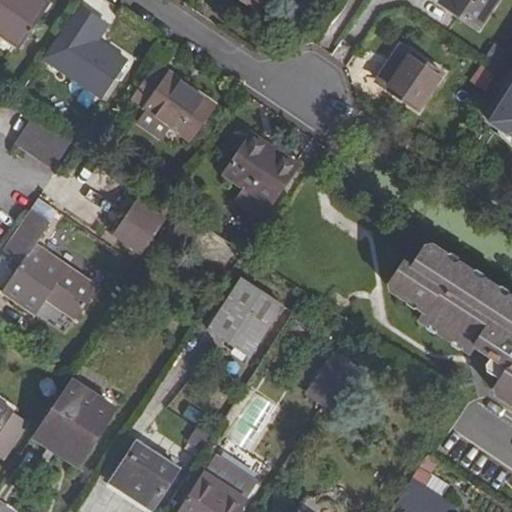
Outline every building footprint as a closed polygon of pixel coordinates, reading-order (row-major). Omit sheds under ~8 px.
[(42,15),(18,0),(0,0),(0,18),(26,37),(42,15)] [(36,0),(18,0),(42,15),(47,7),(36,0)] [(260,8),(248,0),(234,0),(256,15),(260,8)] [(248,0),(260,8),(265,0),(248,0)] [(495,0),(448,0),(444,7),(476,28),(495,0)] [(78,8),(44,59),(103,98),(126,65),(95,43),(106,26),(78,8)] [(26,37),(0,18),(0,30),(21,45),(26,37)] [(399,46),(392,56),(404,63),(386,89),(416,110),(440,75),(399,46)] [(404,63),(392,56),(374,82),(386,89),(404,63)] [(153,64),(127,103),(190,146),(216,107),(153,64)] [(498,73),(487,66),(476,82),(487,90),(498,73)] [(497,111),(491,121),(511,134),(511,87),(505,99),(508,104),(497,111)] [(36,159),(53,132),(33,119),(15,145),(36,159)] [(69,143),(53,132),(36,159),(51,169),(69,143)] [(275,161),(280,153),(251,135),(247,141),(275,161)] [(298,166),(280,153),(275,161),(247,141),(224,176),(271,207),(298,166)] [(137,253),(166,218),(137,195),(108,230),(137,253)] [(51,227),(31,214),(3,255),(21,268),(2,295),(36,317),(46,303),(76,322),(97,291),(36,250),(51,227)] [(511,294),(430,240),(413,266),(406,261),(388,287),(428,313),(423,320),(476,355),(481,348),(494,357),(486,370),(501,380),(493,392),(511,404),(511,294)] [(240,281),(207,332),(250,359),(283,308),(240,281)] [(304,399),(321,410),(333,391),(350,364),(333,354),(304,399)] [(365,373),(351,364),(350,364),(333,391),(348,400),(365,373)] [(69,386),(33,438),(77,468),(113,415),(69,386)] [(321,410),(336,419),(348,400),(333,391),(321,410)] [(260,426),(273,414),(259,400),(246,413),(260,426)] [(0,404),(0,433),(14,413),(0,404)] [(112,490),(146,511),(149,511),(176,472),(134,444),(107,487),(112,490)] [(426,457),(419,468),(432,476),(439,466),(426,457)] [(432,476),(419,468),(390,511),(452,511),(455,507),(425,487),(432,476)] [(204,476),(181,511),(240,511),(247,502),(204,476)] [(144,511),(146,511),(112,490),(107,498),(129,511),(144,511)] [(299,511),(338,511),(339,509),(334,503),(325,502),(319,505),(308,498),(299,511)]
